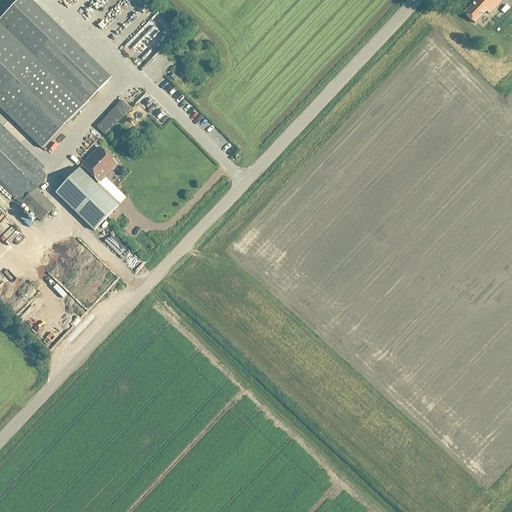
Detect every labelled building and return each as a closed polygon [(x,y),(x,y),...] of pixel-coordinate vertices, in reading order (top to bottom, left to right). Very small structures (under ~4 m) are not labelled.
[(111,77),(31,0),(16,0),(0,17),(0,107),(42,149),(111,77)] [(470,0),(471,0),(474,3),(464,13),(474,23),(485,11),(488,14),(501,0),(470,0)] [(143,53),(138,48),(131,54),(136,59),(143,53)] [(105,135),(130,108),(121,100),(96,127),(105,135)] [(0,182),(41,221),(54,208),(34,189),(43,180),(42,179),(45,175),(41,171),(44,167),(0,123),(0,182)] [(211,137),(217,130),(211,123),(204,130),(211,137)] [(116,164),(99,147),(55,193),(94,231),(117,206),(95,185),(116,164)] [(0,212),(11,201),(0,190),(0,212)] [(77,277),(73,279),(79,288),(82,285),(77,277)] [(98,292),(102,287),(95,281),(91,287),(98,292)]
